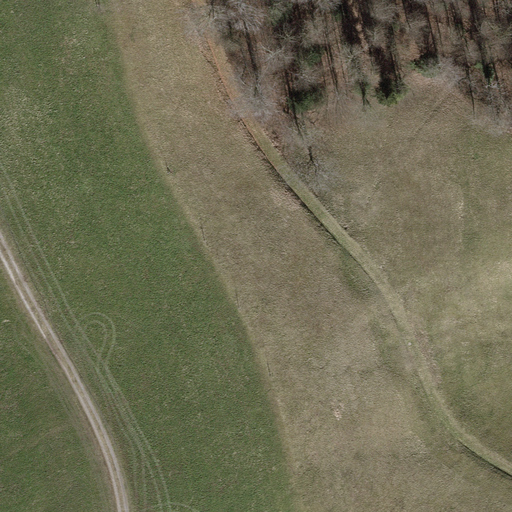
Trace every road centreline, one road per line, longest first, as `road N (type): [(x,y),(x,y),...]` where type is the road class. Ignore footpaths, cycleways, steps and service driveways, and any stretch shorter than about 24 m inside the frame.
road 1 (track): [(511,470),(448,425),(409,326),(269,152),(230,88),(195,0)]
road 2 (track): [(126,511),(105,443),(0,236)]
